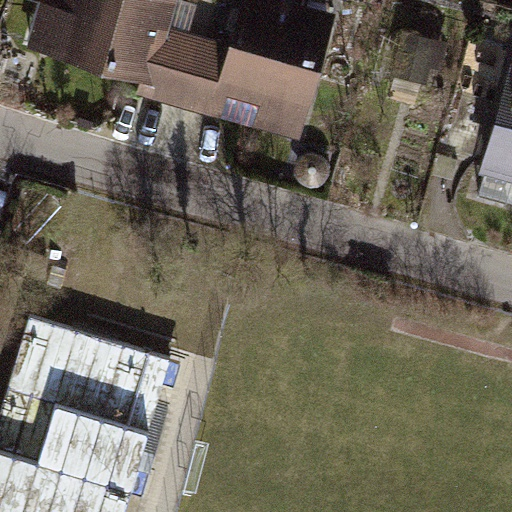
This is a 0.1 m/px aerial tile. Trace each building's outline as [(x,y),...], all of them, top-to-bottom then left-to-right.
[(47,0),(42,0),(31,39),(147,72),(144,81),(176,90),(191,37),(163,29),(171,0),(74,0),(72,7),(47,0)] [(206,41),(191,94),(222,103),(228,83),(305,105),(330,15),(275,0),(248,0),(234,49),(206,41)] [(433,44),(406,37),(401,55),(429,62),(433,44)] [(424,79),(429,62),(401,55),(397,72),(424,79)] [(511,80),(488,163),(511,170),(511,80)] [(32,313),(0,419),(0,511),(125,511),(172,355),(32,313)]
